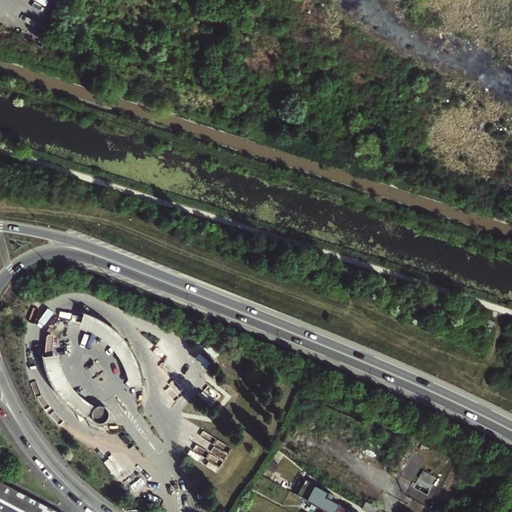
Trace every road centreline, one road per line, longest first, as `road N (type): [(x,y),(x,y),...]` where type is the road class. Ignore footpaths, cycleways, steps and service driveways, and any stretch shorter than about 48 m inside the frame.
road 1 (trunk): [(511,430),(139,272)]
road 2 (track): [(511,87),(405,43),(364,0)]
road 3 (trunk): [(0,283),(18,264),(50,252),(139,272)]
road 4 (trunk): [(139,272),(58,236),(0,226)]
